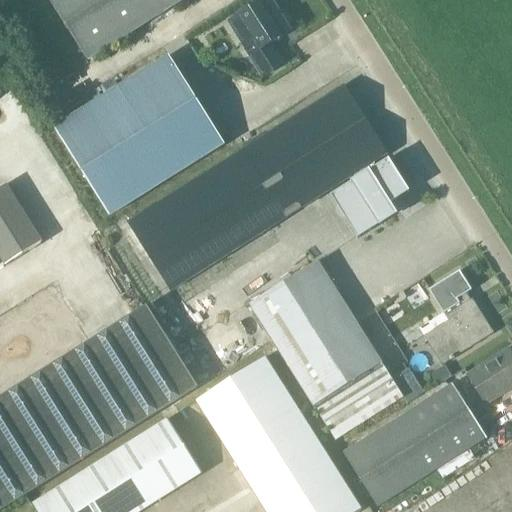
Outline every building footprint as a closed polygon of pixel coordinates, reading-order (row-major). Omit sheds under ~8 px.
[(47,0),(87,62),(183,0),(47,0)] [(272,0),(264,0),(228,24),(263,77),(283,64),(270,44),(291,30),(272,0)] [(111,220),(227,147),(170,56),(101,99),(54,129),(111,220)] [(0,116),(8,129),(25,117),(4,87),(0,90),(0,116)] [(385,155),(363,121),(341,87),(240,151),(189,183),(127,222),(170,291),(385,155)] [(330,196),(357,239),(377,226),(378,227),(397,215),(390,203),(409,191),(388,159),(369,171),(368,169),(350,181),(351,183),(330,196)] [(0,261),(2,265),(4,268),(40,246),(4,188),(0,189),(0,261)] [(403,397),(382,364),(382,363),(318,261),(248,305),(311,407),(313,406),(335,440),(403,397)] [(491,333),(466,294),(472,290),(460,271),(429,290),(449,321),(425,336),(442,364),(491,333)] [(27,333),(69,317),(67,312),(54,317),(49,304),(60,300),(55,287),(6,306),(20,342),(29,338),(27,333)] [(0,509),(194,389),(153,322),(144,307),(0,395),(0,509)] [(484,404),(511,387),(511,386),(511,357),(506,349),(466,375),(484,404)] [(197,401),(266,511),(356,511),(360,510),(264,359),(197,401)] [(487,439),(474,418),(452,384),(343,453),(377,508),(487,439)] [(138,511),(200,473),(167,420),(166,420),(31,505),(35,511),(138,511)] [(511,511),(511,462),(438,510),(439,511),(511,511)]
